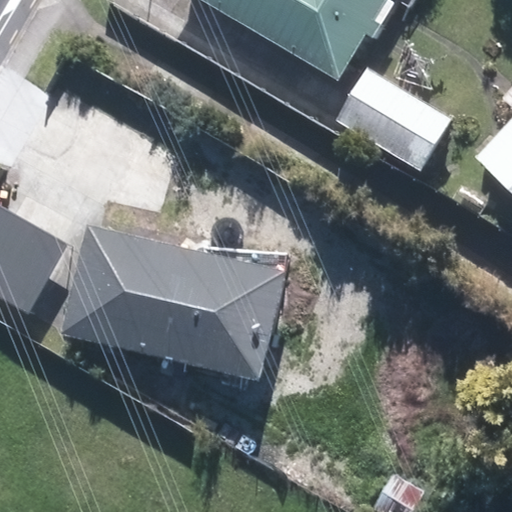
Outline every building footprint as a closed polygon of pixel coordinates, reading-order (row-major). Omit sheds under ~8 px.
[(175,0),(334,92),(387,0),(175,0)] [(448,127),(363,75),(329,129),(414,182),(448,127)] [(511,210),(511,87),(494,105),(511,123),(468,166),(511,210)] [(0,297),(27,313),(67,245),(0,206),(0,297)] [(85,225),(59,333),(256,382),(283,273),(85,225)] [(194,449),(166,489),(199,511),(235,511),(252,489),(194,449)]
